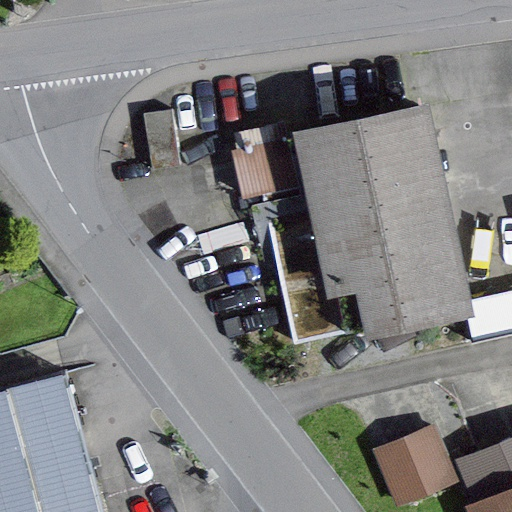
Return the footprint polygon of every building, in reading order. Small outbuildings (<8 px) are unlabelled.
[(427,146),(311,171),(353,366),(469,340),(427,146)] [(244,171),(256,218),(309,205),(297,159),(244,171)] [(0,279),(0,306),(9,304),(0,279)] [(0,511),(103,511),(66,369),(0,386),(0,511)] [(462,486),(443,432),(371,457),(389,511),(462,486)] [(511,511),(511,443),(462,462),(480,511),(511,511)]
